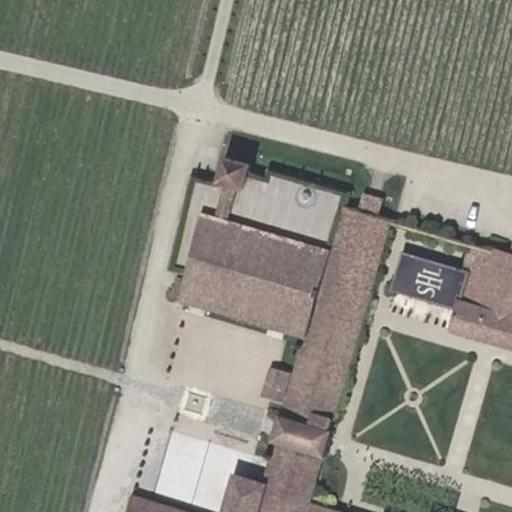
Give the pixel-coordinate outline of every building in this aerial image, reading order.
[(298,336),(334,208),(237,181),(241,165),(217,158),(214,175),(206,174),(172,301),(298,336)] [(366,191),(362,207),(381,211),(385,196),(366,191)] [(334,208),(298,336),(296,341),(295,345),(274,420),(267,419),(261,440),(267,442),(254,486),(237,479),(226,511),(351,511),(299,497),(380,217),(337,204),(336,204),(334,208)] [(459,262),(401,244),(389,282),(454,302),(448,322),(511,341),(511,258),(464,244),(459,262)] [(268,397),(275,375),(257,370),(250,391),(268,397)] [(159,511),(122,501),(118,511),(159,511)]
